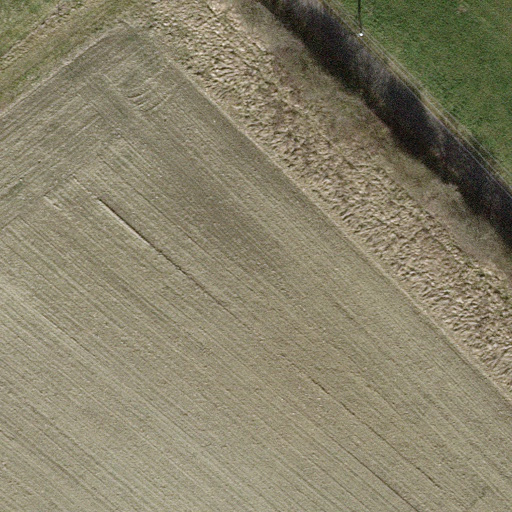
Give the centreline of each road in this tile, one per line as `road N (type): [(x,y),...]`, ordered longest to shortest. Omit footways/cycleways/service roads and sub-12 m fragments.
road 1 (track): [(511,213),(301,0)]
road 2 (track): [(130,0),(0,104)]
